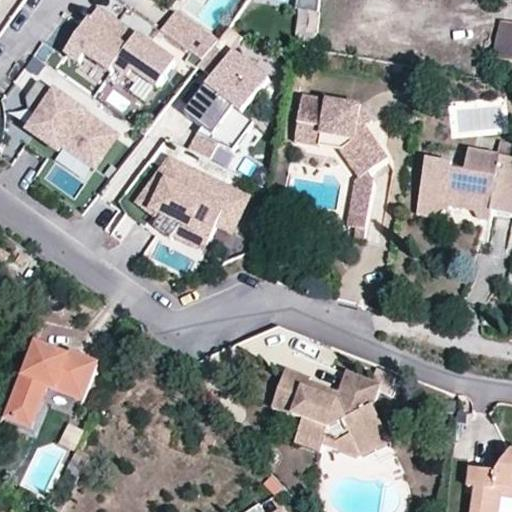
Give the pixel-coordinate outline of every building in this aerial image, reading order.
[(319,0),(299,0),(300,12),(319,13),(319,0)] [(176,65),(96,10),(65,55),(80,66),(86,58),(108,73),(112,68),(128,79),(134,70),(160,88),(176,65)] [(163,34),(202,62),(215,44),(176,16),(163,34)] [(511,26),(502,24),(493,60),(511,63),(511,26)] [(297,31),(295,46),(316,50),(318,35),(297,31)] [(223,128),(209,149),(212,151),(222,136),(238,147),(252,126),(243,114),(265,82),(235,62),(230,69),(214,58),(209,66),(230,79),(206,116),(223,128)] [(176,102),(191,112),(209,85),(195,75),(176,102)] [(117,136),(36,82),(25,98),(29,113),(39,119),(32,131),(59,149),(63,142),(97,165),(117,136)] [(360,111),(302,101),(297,128),(321,133),(320,138),(330,140),(341,155),(356,177),(359,181),(367,175),(387,162),(364,130),(358,121),(360,111)] [(370,126),(360,111),(358,121),(364,130),(370,126)] [(320,138),(321,133),(297,128),(294,146),(341,155),(330,140),(320,138)] [(511,163),(511,148),(500,147),(497,161),(511,163)] [(258,198),(168,149),(137,205),(181,229),(177,238),(201,251),(209,245),(217,229),(236,239),(258,198)] [(511,218),(511,163),(497,161),(468,156),(465,171),(464,177),(451,174),(452,169),(426,165),(420,207),(432,210),(446,200),(493,208),(491,215),(511,218)] [(465,171),(452,169),(451,174),(464,177),(465,171)] [(363,241),(373,184),(367,175),(359,181),(356,177),(346,229),(355,231),(353,239),(363,241)] [(490,226),(491,215),(493,208),(446,200),(432,210),(420,207),(418,218),(436,222),(446,214),(474,218),(482,224),(490,226)] [(511,219),(495,217),(488,257),(509,261),(511,244),(511,219)] [(16,276),(1,267),(0,268),(0,298),(1,299),(16,276)] [(95,366),(68,355),(65,359),(35,347),(22,378),(19,377),(2,419),(27,429),(44,389),(80,403),(95,366)] [(305,395),(308,387),(310,383),(285,374),(271,410),(302,422),(297,438),(322,448),(336,453),(353,442),(355,448),(385,434),(374,410),(381,389),(347,377),(338,398),(335,406),(305,395)] [(338,398),(308,387),(305,395),(335,406),(338,398)] [(390,444),(385,434),(355,448),(353,442),(336,453),(360,461),(390,444)] [(320,454),(322,448),(297,438),(294,445),(320,454)] [(511,454),(510,454),(496,475),(470,470),(467,489),(474,491),(471,511),(499,511),(501,500),(511,501),(511,454)]
